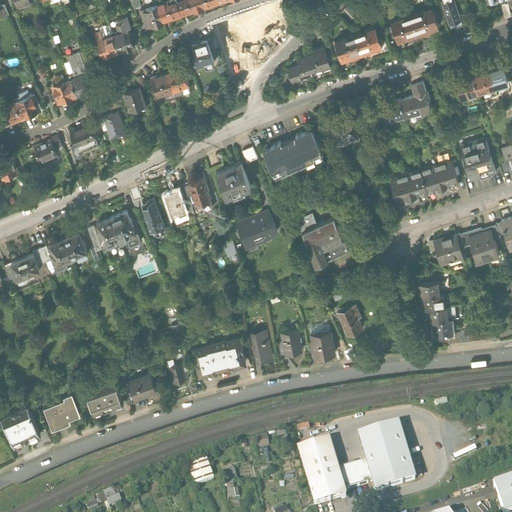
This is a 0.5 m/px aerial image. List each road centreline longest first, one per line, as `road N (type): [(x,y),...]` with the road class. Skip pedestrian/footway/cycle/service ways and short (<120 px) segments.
road 1 (residential): [(511,352),(240,394),(89,442),(0,483)]
road 2 (residential): [(0,139),(57,122),(186,28),(255,0)]
road 3 (residential): [(257,119),(0,228)]
road 4 (unclassified): [(348,511),(435,480),(441,460),(431,427),(403,414),(306,434)]
road 5 (residential): [(511,28),(257,119)]
road 6 (residential): [(257,119),(256,83),(338,0)]
road 7 (residential): [(511,191),(396,236)]
